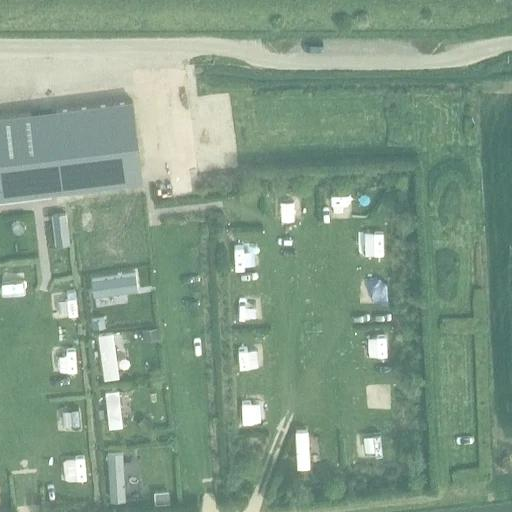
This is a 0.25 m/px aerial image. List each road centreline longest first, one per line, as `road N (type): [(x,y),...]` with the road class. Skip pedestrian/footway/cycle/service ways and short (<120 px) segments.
road 1 (unclassified): [(511,48),(451,62),(283,64),(217,48),(0,47)]
road 2 (track): [(195,511),(484,476)]
